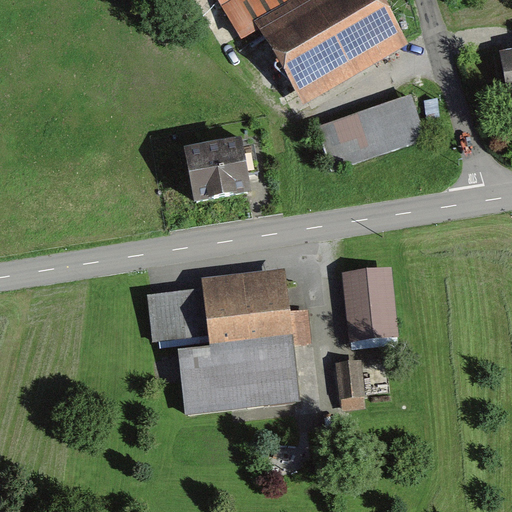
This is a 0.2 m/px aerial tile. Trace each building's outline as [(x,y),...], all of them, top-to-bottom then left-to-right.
[(377,0),(211,0),(236,43),(260,29),(306,110),(407,53),(377,0)] [(511,59),(502,62),(511,104),(511,59)] [(406,103),(321,134),(336,176),(421,146),(406,103)] [(241,153),(186,164),(195,212),(251,201),(241,153)] [(202,296),(146,303),(152,356),(178,352),(186,417),(301,403),(285,270),(200,281),(202,296)] [(393,275),(344,280),(351,349),(400,343),(393,275)] [(361,366),(337,370),(343,412),(367,409),(361,366)]
